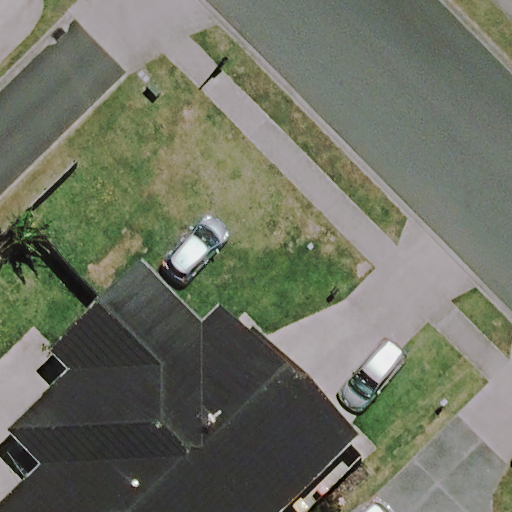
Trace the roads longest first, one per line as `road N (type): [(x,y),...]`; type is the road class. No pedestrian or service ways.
road 1 (residential): [(511,205),(308,0)]
road 2 (residential): [(0,150),(156,0)]
